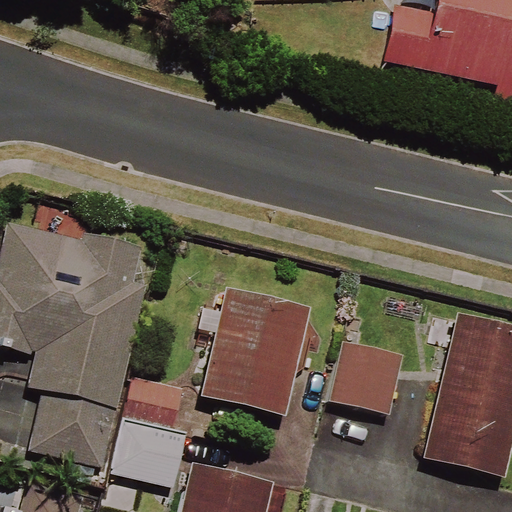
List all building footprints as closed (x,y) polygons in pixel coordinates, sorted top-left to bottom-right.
[(511,0),(424,0),(419,20),(385,11),(372,65),(491,93),(489,103),(511,108),(511,0)] [(0,353),(31,361),(24,391),(44,395),(28,460),(91,475),(142,261),(3,228),(0,240),(0,353)] [(298,319),(221,301),(197,405),(274,423),(298,319)] [(511,408),(511,337),(453,324),(419,467),(494,484),(511,408)] [(391,365),(332,353),(321,409),(380,421),(391,365)] [(175,392),(128,381),(105,478),(165,493),(179,437),(164,434),(175,392)] [(257,511),(261,493),(186,476),(177,511),(257,511)] [(72,511),(74,507),(25,492),(18,511),(72,511)]
